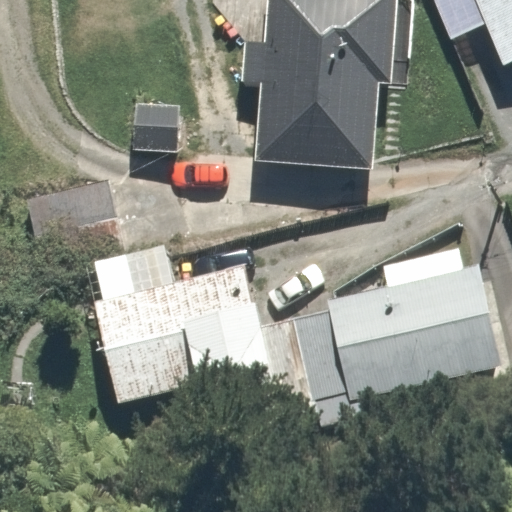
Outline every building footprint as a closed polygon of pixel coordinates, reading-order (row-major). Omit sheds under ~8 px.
[(400,94),(404,8),(366,7),(365,0),(268,0),(266,46),(248,45),(246,94),(260,95),(256,175),(382,181),(386,94),(400,94)] [(511,62),(511,0),(433,0),(450,40),(485,24),(506,65),(511,62)] [(135,103),(132,158),(186,161),(188,105),(135,103)] [(107,173),(22,191),(39,265),(124,247),(107,173)] [(294,439),(255,283),(175,302),(165,260),(98,276),(105,307),(87,311),(113,417),(194,397),(210,460),(294,439)] [(351,407),(506,380),(488,275),(386,293),(388,304),(335,314),(351,407)]
